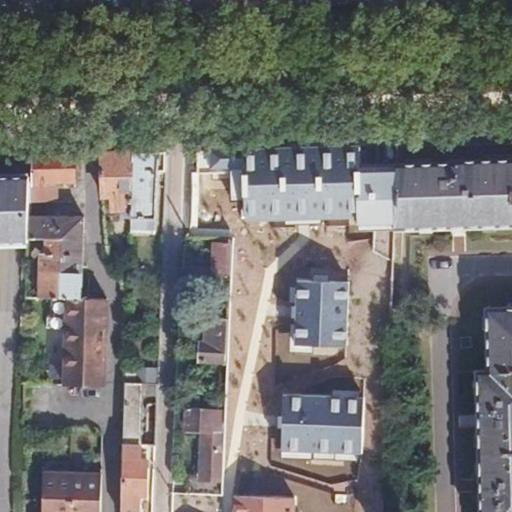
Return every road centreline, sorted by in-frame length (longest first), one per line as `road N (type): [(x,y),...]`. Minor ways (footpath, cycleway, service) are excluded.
road 1 (residential): [(174,141),(160,511)]
road 2 (residential): [(511,130),(174,141)]
road 3 (residential): [(174,141),(0,146)]
